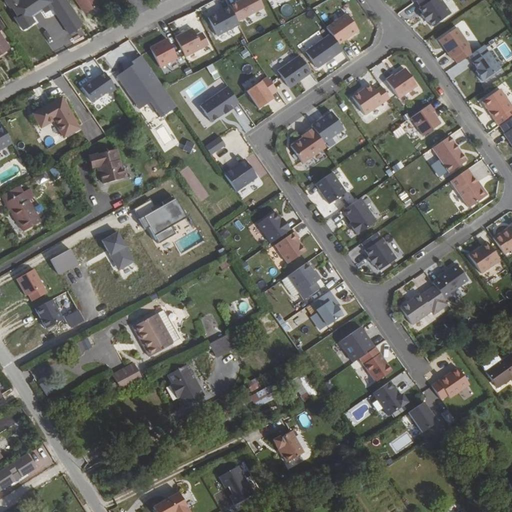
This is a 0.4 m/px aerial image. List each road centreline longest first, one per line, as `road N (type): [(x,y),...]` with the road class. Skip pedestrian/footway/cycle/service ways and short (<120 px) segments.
road 1 (residential): [(400,37),(256,136),(369,299)]
road 2 (residential): [(183,0),(0,97)]
road 3 (residential): [(511,182),(416,47),(400,37)]
road 4 (residential): [(0,355),(97,511)]
road 5 (residential): [(369,299),(511,199)]
road 6 (unknown): [(0,284),(117,214),(136,214)]
